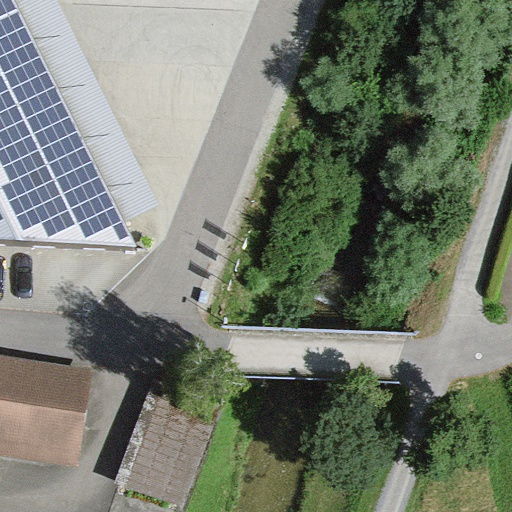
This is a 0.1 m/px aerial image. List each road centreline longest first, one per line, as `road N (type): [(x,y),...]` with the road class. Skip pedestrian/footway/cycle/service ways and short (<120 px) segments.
road 1 (unclassified): [(511,347),(438,366),(0,342)]
road 2 (track): [(393,511),(511,142)]
